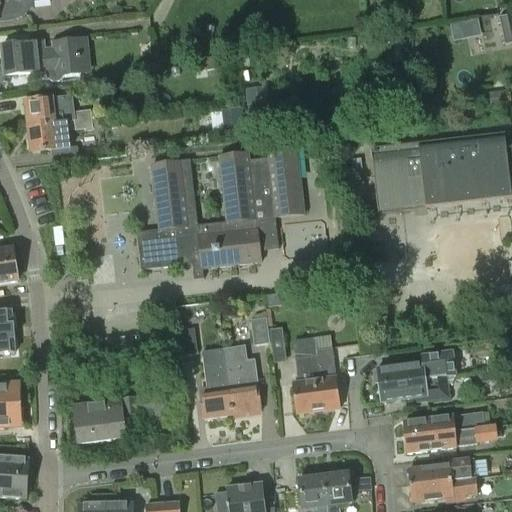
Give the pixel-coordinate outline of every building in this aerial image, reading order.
[(0,0),(0,23),(2,23),(1,6),(5,6),(9,0),(0,0)] [(9,0),(5,6),(1,6),(2,23),(10,22),(13,21),(15,21),(20,18),(25,15),(29,10),(31,7),(32,4),(49,2),(49,0),(9,0)] [(511,16),(498,20),(504,47),(511,45),(511,16)] [(2,67),(0,67),(0,84),(9,83),(8,78),(17,77),(41,74),(40,61),(59,58),(61,78),(80,76),(75,38),(57,40),(58,50),(43,53),(42,44),(0,49),(2,67)] [(214,59),(205,60),(206,72),(216,71),(214,59)] [(162,67),(147,69),(148,80),(163,79),(162,67)] [(245,91),(247,107),(258,106),(255,90),(245,91)] [(506,90),(487,92),(489,106),(508,104),(506,90)] [(71,98),(24,104),(27,129),(62,125),(67,125),(74,124),(91,122),(90,113),(73,115),(71,98)] [(223,132),(224,134),(245,131),(242,110),(221,113),(223,132)] [(91,122),(74,124),(75,133),(92,131),(91,122)] [(62,125),(27,129),(30,155),(50,153),(52,164),(78,161),(76,149),(70,150),(67,125),(62,125)] [(504,136),(369,151),(377,217),(511,202),(504,136)] [(218,159),(225,225),(196,228),(189,162),(179,163),(180,165),(150,168),(158,232),(136,235),(141,273),(191,267),(193,282),(202,281),(201,271),(260,265),(259,254),(278,251),(274,220),(303,217),(296,151),(266,154),(267,161),(248,163),(247,156),(218,159)] [(360,161),(350,162),(352,178),(361,176),(360,161)] [(362,183),(352,185),(354,200),(364,199),(362,183)] [(326,222),(282,223),(283,255),(327,254),(326,222)] [(0,268),(14,266),(12,250),(0,251),(0,268)] [(0,286),(17,284),(14,266),(0,268),(0,286)] [(266,299),(267,310),(283,308),(282,297),(266,299)] [(105,309),(106,318),(175,309),(174,300),(105,309)] [(0,335),(13,334),(12,327),(11,313),(0,314),(0,335)] [(254,348),(269,347),(268,330),(267,322),(251,324),(254,348)] [(272,329),(276,361),(287,359),(283,328),(272,329)] [(178,334),(181,359),(197,357),(194,332),(178,334)] [(13,334),(0,335),(0,356),(14,356),(13,342),(14,342),(13,334)] [(245,349),(223,352),(232,418),(261,415),(254,363),(247,364),(245,349)] [(316,353),(316,357),(320,385),(314,385),(317,414),(339,411),(332,351),(316,353)] [(232,418),(223,352),(201,355),(206,395),(199,396),(202,422),(232,418)] [(376,374),(373,376),(374,385),(378,386),(378,388),(446,381),(454,380),(451,354),(421,357),(422,365),(376,371),(376,374)] [(320,385),(316,357),(294,360),(298,386),(292,387),(296,417),(317,414),(314,385),(320,385)] [(493,380),(480,381),(481,393),(494,391),(493,380)] [(446,381),(378,388),(380,405),(426,399),(426,404),(448,401),(446,381)] [(0,408),(18,407),(17,387),(0,388),(0,408)] [(146,399),(72,409),(77,448),(125,442),(122,420),(137,418),(137,417),(167,413),(165,397),(155,398),(155,394),(146,395),(146,399)] [(0,428),(19,427),(18,407),(0,408),(0,428)] [(452,417),(403,424),(405,440),(495,428),(494,421),(483,422),(482,415),(452,419),(452,417)] [(495,428),(405,440),(406,456),(455,451),(455,449),(476,446),(476,445),(496,442),(495,428)] [(0,477),(27,479),(28,461),(0,459),(0,477)] [(408,473),(409,489),(475,481),(473,461),(448,464),(449,468),(408,473)] [(347,475),(322,479),(326,509),(326,511),(339,511),(338,507),(351,505),(347,475)] [(0,499),(25,502),(27,479),(0,477),(0,499)] [(322,479),(298,482),(301,511),(326,509),(322,479)] [(371,493),(370,480),(357,481),(358,493),(371,493)] [(475,481),(409,489),(410,505),(476,498),(475,481)] [(264,511),(261,486),(225,491),(226,495),(214,496),(215,511),(264,511)] [(77,507),(77,511),(131,511),(131,506),(114,506),(114,498),(91,498),(92,507),(77,507)]
